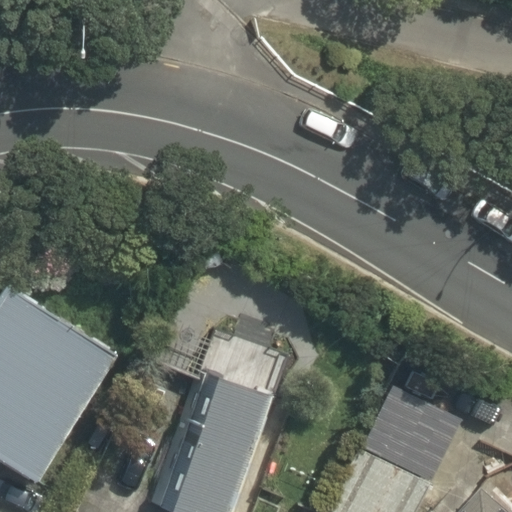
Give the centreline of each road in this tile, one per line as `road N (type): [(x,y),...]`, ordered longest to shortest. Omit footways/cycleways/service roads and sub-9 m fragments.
road 1 (tertiary): [(228,140),(511,284)]
road 2 (residential): [(255,0),(359,13),(511,49)]
road 3 (tertiary): [(0,115),(122,114),(228,140)]
road 4 (residential): [(174,0),(228,140)]
